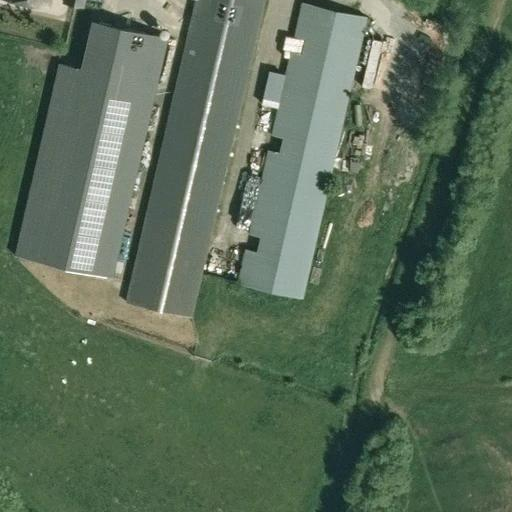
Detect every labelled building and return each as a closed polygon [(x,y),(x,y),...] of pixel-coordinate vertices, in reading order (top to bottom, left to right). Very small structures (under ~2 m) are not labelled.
[(8,0),(49,9),(51,0),(8,0)] [(193,317),(264,0),(194,0),(126,302),(193,317)] [(255,251),(244,249),(236,283),(302,299),(367,17),(301,2),(293,39),(305,42),(301,59),(289,56),(272,138),(282,140),(278,158),(267,156),(249,234),(258,237),(255,251)] [(86,70),(60,64),(17,256),(115,278),(159,86),(170,38),(97,22),(86,70)] [(357,168),(357,149),(348,149),(348,168),(357,168)]
